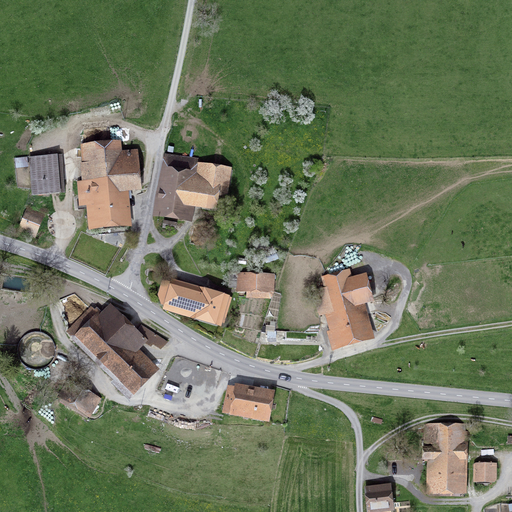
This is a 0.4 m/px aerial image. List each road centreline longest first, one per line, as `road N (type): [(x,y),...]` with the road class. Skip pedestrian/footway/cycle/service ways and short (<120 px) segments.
road 1 (tertiary): [(511,401),(274,373),(217,351),(106,284),(0,241)]
road 2 (track): [(117,291),(140,248),(186,0)]
road 3 (track): [(274,373),(511,325)]
road 4 (track): [(511,463),(489,495),(466,502),(424,502),(394,478),(358,474)]
